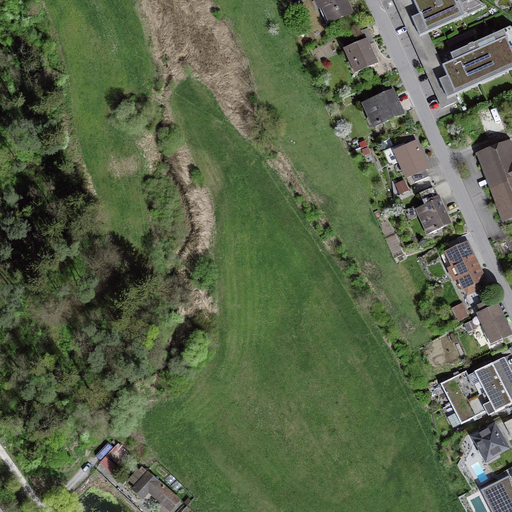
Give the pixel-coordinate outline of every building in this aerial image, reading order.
[(315,0),(319,8),(323,6),(330,22),(351,13),(344,0),(315,0)] [(437,25),(436,22),(459,11),(460,15),(479,6),(470,0),(404,0),(398,3),(423,60),(437,54),(426,30),(437,25)] [(426,66),(444,107),(458,101),(454,92),(464,87),(462,84),(497,68),(499,72),(509,67),(508,64),(511,61),(511,29),(510,28),(502,31),(506,38),(443,66),(439,59),(426,66)] [(376,64),(365,40),(345,49),(349,58),(352,57),(358,72),(376,64)] [(403,114),(393,91),(368,102),(378,125),(403,114)] [(425,170),(428,169),(415,141),(394,151),(407,179),(412,176),(415,183),(429,177),(425,170)] [(483,154),(507,216),(511,213),(511,156),(507,145),(483,154)] [(450,224),(433,188),(429,190),(430,192),(423,195),(427,204),(418,209),(429,234),(450,224)] [(482,279),(466,244),(448,253),(455,268),(451,270),(455,279),(459,277),(468,294),(480,288),(477,281),(482,279)] [(492,300),(478,306),(482,313),(479,314),(492,342),(510,333),(497,306),(495,307),(492,300)] [(464,309),(455,314),(458,321),(467,316),(464,309)] [(511,372),(504,357),(492,364),(502,384),(511,402),(511,372)] [(502,384),(492,364),(474,373),(468,376),(476,391),(479,396),(502,384)] [(476,391),(468,376),(466,371),(440,384),(451,404),(476,391)] [(511,403),(511,402),(502,384),(479,396),(486,411),(492,408),(495,413),(511,403)] [(476,391),(451,404),(461,424),(487,411),(486,411),(479,396),(476,391)] [(474,438),(487,459),(506,448),(494,426),(474,438)] [(101,462),(112,473),(129,456),(118,445),(101,462)] [(149,490),(171,510),(180,501),(149,473),(133,489),(142,497),(149,490)] [(511,511),(511,483),(509,476),(487,487),(499,511),(511,511)]
